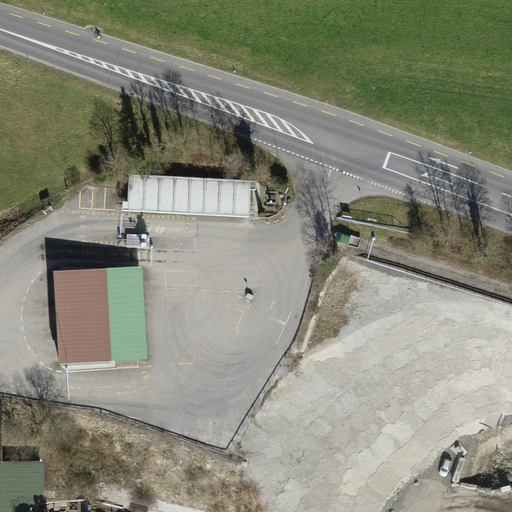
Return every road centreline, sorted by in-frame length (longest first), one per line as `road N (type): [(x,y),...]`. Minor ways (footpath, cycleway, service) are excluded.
road 1 (tertiary): [(0,28),(511,208)]
road 2 (track): [(511,291),(307,230)]
road 3 (unknown): [(307,230),(219,349)]
